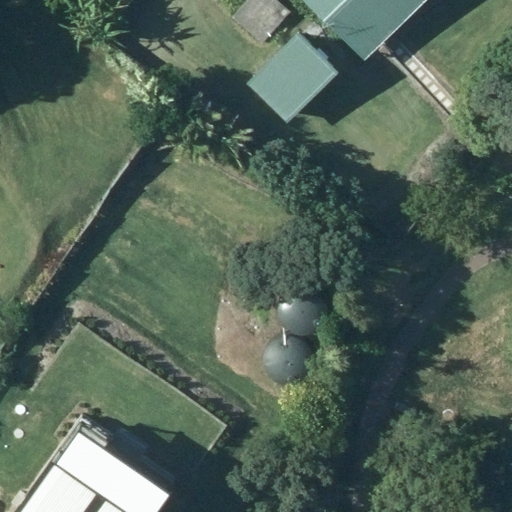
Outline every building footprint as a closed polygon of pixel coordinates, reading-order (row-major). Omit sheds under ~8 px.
[(250,0),(232,19),(262,48),(292,17),(273,0),(250,0)] [(300,0),(364,66),(431,0),(300,0)] [(255,80),(292,122),(337,80),(298,39),(255,80)] [(80,393),(84,400),(90,405),(98,408),(106,409),(114,406),(121,402),(126,395),(128,388),(129,379),(126,372),(121,365),(115,360),(106,358),(97,358),(89,362),(83,368),(79,376),(78,385),(80,393)] [(115,511),(109,507),(116,497),(66,462),(29,511),(115,511)]
